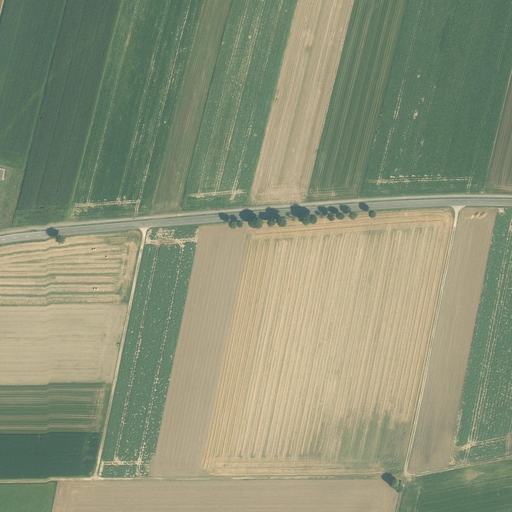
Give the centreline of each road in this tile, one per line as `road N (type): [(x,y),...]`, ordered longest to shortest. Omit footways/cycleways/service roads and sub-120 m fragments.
road 1 (tertiary): [(0,238),(315,210),(511,203)]
road 2 (track): [(0,481),(405,478)]
road 3 (track): [(405,478),(459,204)]
road 4 (track): [(145,224),(96,480)]
